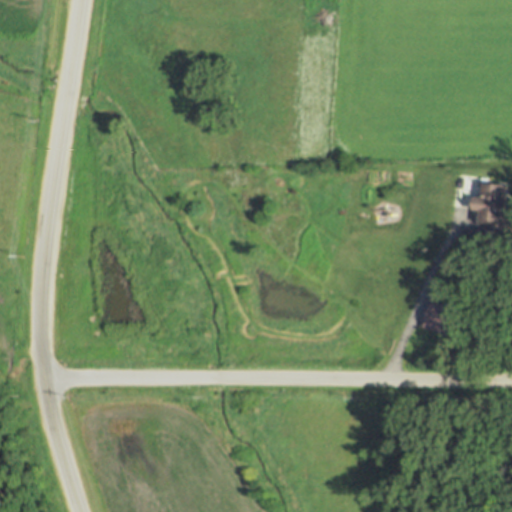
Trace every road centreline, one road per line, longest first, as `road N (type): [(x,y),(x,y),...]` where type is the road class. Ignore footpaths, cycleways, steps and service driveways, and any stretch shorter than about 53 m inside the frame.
road 1 (secondary): [(78,511),(48,415),(40,276),(82,0)]
road 2 (residential): [(511,379),(43,379)]
